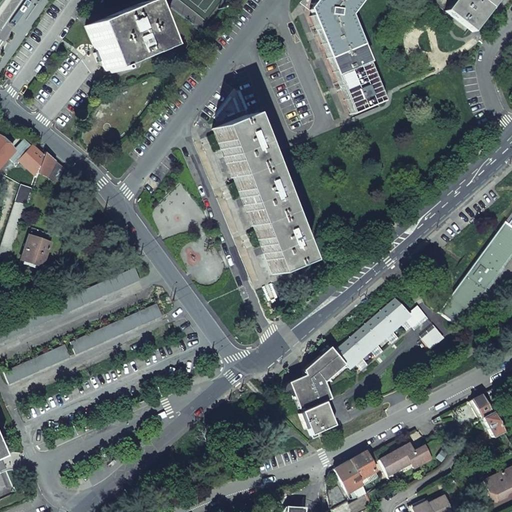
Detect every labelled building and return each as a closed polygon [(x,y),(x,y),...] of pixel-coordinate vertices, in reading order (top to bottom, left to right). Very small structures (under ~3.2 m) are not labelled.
[(309,17),(350,115),(378,103),(346,16),(358,0),(314,0),(311,4),(313,6),(309,11),(311,16),(309,17)] [(452,0),(444,11),(472,32),(496,0),(452,0)] [(84,26),(104,72),(107,71),(109,74),(112,73),(111,69),(160,49),(141,3),(84,26)] [(263,254),(272,275),(303,262),(243,116),(211,129),(223,157),(243,205),(263,254)] [(0,142),(0,163),(10,152),(0,142)] [(31,146),(17,161),(35,177),(37,173),(42,156),(31,146)] [(46,178),(52,183),(64,169),(44,153),(42,156),(37,173),(46,178)] [(20,185),(14,202),(27,206),(31,189),(20,185)] [(13,203),(0,243),(0,263),(6,266),(25,207),(13,203)] [(437,313),(456,326),(511,249),(511,216),(506,225),(503,223),(437,313)] [(29,231),(19,260),(23,261),(22,264),(35,268),(36,266),(41,267),(50,239),(29,231)] [(133,268),(0,326),(0,341),(139,281),(133,268)] [(393,299),(331,352),(345,369),(353,362),(359,357),(369,348),(374,343),(384,335),(390,330),(399,322),(405,330),(409,326),(411,328),(425,316),(415,306),(406,314),(393,299)] [(155,304),(69,343),(74,355),(161,317),(155,304)] [(434,328),(421,340),(430,350),(443,338),(434,328)] [(390,330),(384,335),(390,343),(396,338),(390,330)] [(374,343),(369,348),(375,356),(381,351),(374,343)] [(63,345),(2,372),(7,385),(69,357),(63,345)] [(300,371),(302,376),(309,373),(309,372),(331,352),(327,348),(308,364),(300,371)] [(299,413),(322,403),(330,399),(322,383),(327,379),(329,382),(345,369),(331,352),(309,372),(309,373),(302,376),(286,383),(288,390),(299,413)] [(359,357),(353,362),(360,369),(366,364),(359,357)] [(494,389),(485,394),(492,407),(501,402),(494,389)] [(481,396),(471,401),(493,439),(503,433),(481,396)] [(310,435),(312,439),(318,437),(316,433),(332,426),(322,403),(299,413),(309,436),(310,435)] [(407,444),(392,452),(394,455),(408,447),(407,444)] [(392,452),(377,461),(386,477),(409,464),(412,469),(429,460),(422,446),(411,452),(408,447),(394,455),(392,452)] [(363,453),(347,462),(357,481),(373,472),(363,453)] [(347,462),(332,471),(346,494),(352,491),(356,497),(363,493),(357,481),(347,462)] [(511,467),(511,466),(482,482),(487,493),(494,495),(497,501),(504,498),(505,494),(506,490),(511,487),(511,488),(511,467)] [(324,498),(319,499),(313,511),(324,511),(345,501),(337,486),(325,492),(324,498)] [(494,495),(487,493),(493,503),(497,501),(494,495)] [(449,511),(442,497),(426,505),(425,502),(411,510),(412,511),(449,511)] [(351,511),(346,502),(328,511),(351,511)]
